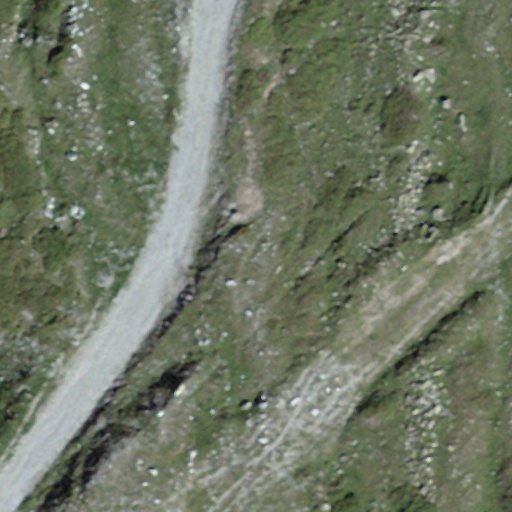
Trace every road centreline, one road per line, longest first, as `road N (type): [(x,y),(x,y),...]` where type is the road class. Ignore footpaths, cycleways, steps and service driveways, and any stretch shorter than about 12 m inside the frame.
road 1 (track): [(0,493),(145,298),(197,148),(224,0)]
road 2 (track): [(511,221),(344,380)]
